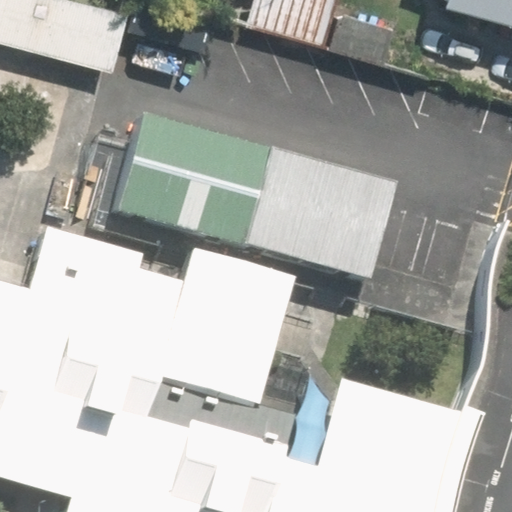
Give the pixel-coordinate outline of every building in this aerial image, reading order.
[(123,5),(104,0),(0,0),(0,37),(107,65),(123,5)] [(253,0),(248,21),(324,40),(334,0),(253,0)] [(511,0),(460,0),(511,14),(511,0)] [(394,186),(138,115),(112,209),(368,281),(394,186)] [(60,511),(418,511),(445,412),(336,380),(325,428),(250,405),(284,275),(184,249),(178,285),(134,271),(139,253),(41,228),(26,289),(0,281),(0,481),(63,499),(60,511)]
